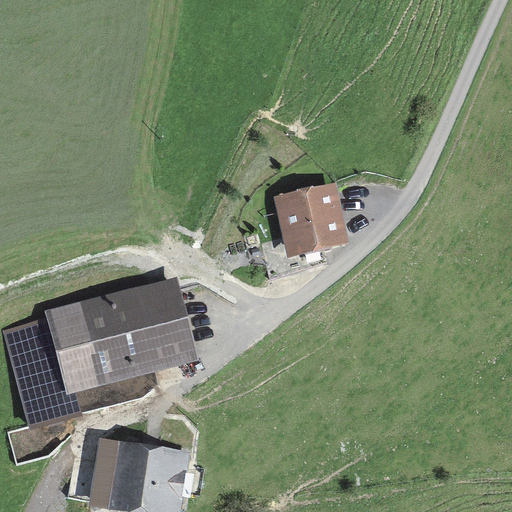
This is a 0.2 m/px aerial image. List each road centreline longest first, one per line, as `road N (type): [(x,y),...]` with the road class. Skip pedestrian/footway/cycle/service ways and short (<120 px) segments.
road 1 (track): [(501,0),(402,206),(228,356)]
road 2 (track): [(41,511),(71,451),(228,356)]
